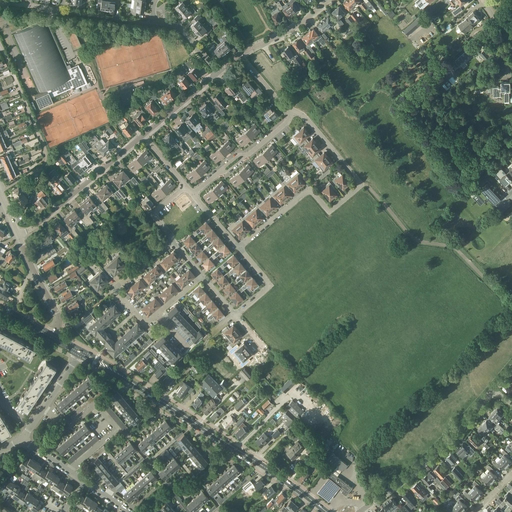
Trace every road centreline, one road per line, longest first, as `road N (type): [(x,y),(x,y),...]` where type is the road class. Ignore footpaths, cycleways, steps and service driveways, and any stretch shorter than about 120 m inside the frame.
road 1 (tertiary): [(326,511),(79,351)]
road 2 (unclassified): [(239,248),(310,189),(330,211),(361,185),(291,110)]
road 3 (unclassified): [(360,511),(441,449),(493,388)]
road 4 (residential): [(17,235),(142,136)]
road 5 (unclassified): [(192,193),(291,110)]
